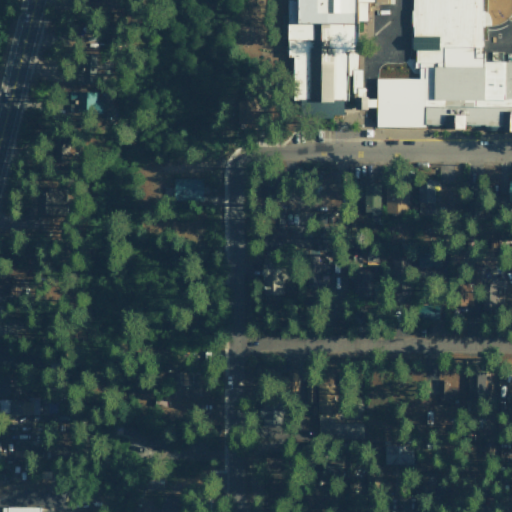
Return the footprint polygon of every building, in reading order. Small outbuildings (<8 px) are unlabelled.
[(307,0),(308,20),(367,19),(367,2),(382,2),(382,0),(307,0)] [(511,127),(425,127),(380,127),(381,76),(421,76),(421,63),(438,63),(438,47),(488,48),(488,57),(511,57),(511,127)] [(74,82),(96,83),(97,53),(75,52),(74,82)] [(351,93),(354,93),(354,107),(374,106),(374,97),(362,97),(361,68),(350,69),(351,93)] [(101,92),(78,91),(77,111),(100,112),(101,92)] [(201,177),(171,178),(172,200),(201,199),(201,177)] [(417,201),(433,200),(432,179),(416,180),(417,201)] [(378,183),(361,184),(362,213),(379,213),(378,183)] [(384,213),(407,213),(406,185),(384,185),(384,213)] [(27,216),(59,217),(59,188),(28,187),(27,216)] [(418,212),(433,211),(433,201),(418,202),(418,212)] [(282,238),(283,208),(267,208),(266,237),(282,238)] [(493,250),(479,249),(479,257),(471,256),(470,265),(493,266),(493,250)] [(260,293),(282,293),(282,258),(260,259),(260,293)] [(355,297),(370,297),(371,272),(355,272),(355,297)] [(0,286),(16,289),(18,277),(0,274),(0,286)] [(494,281),(481,281),(480,310),(493,310),(494,281)] [(466,285),(452,285),(452,305),(466,305),(466,285)] [(416,319),(438,319),(437,303),(416,304),(416,319)] [(10,346),(0,346),(0,365),(9,366),(10,346)] [(296,368),(286,368),(285,391),(295,392),(296,368)] [(197,372),(173,371),(172,396),(196,397),(197,372)] [(467,392),(488,393),(489,380),(484,380),(484,372),(467,371),(467,392)] [(0,377),(0,394),(8,395),(8,377),(0,377)] [(438,401),(448,400),(447,379),(436,380),(438,401)] [(334,384),(316,384),(316,437),(360,437),(360,422),(334,422),(334,384)] [(258,424),(276,425),(277,396),(259,396),(258,424)] [(0,413),(37,414),(37,400),(0,399),(0,413)] [(120,443),(164,442),(164,434),(149,435),(148,426),(120,427),(120,443)] [(12,456),(28,457),(29,440),(13,439),(12,456)] [(411,463),(411,444),(382,445),(383,463),(411,463)] [(339,463),(325,462),(325,478),(339,479),(339,463)] [(158,511),(179,511),(180,498),(159,497),(158,511)]
